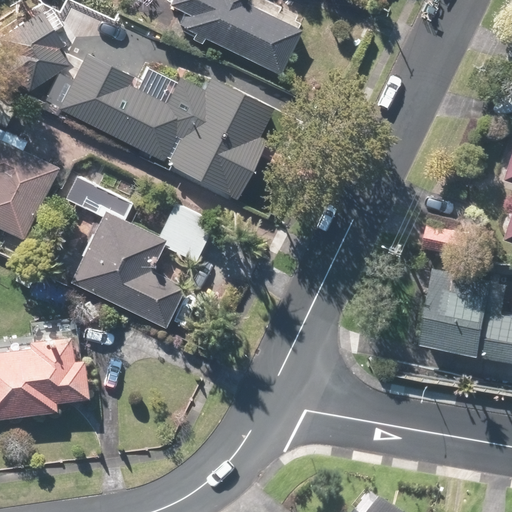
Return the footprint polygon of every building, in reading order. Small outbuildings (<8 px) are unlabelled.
[(165,0),(155,19),(201,42),(203,37),(276,74),(298,32),(244,4),(246,0),(165,0)] [(0,37),(0,84),(5,92),(19,84),(23,89),(68,61),(39,14),(0,37)] [(79,63),(55,109),(233,202),(281,110),(203,70),(194,87),(180,80),(166,108),(128,88),(131,82),(83,57),(79,63)] [(511,243),(511,140),(500,178),(511,181),(511,207),(502,240),(511,243)] [(57,169),(0,142),(0,229),(24,241),(57,169)] [(103,217),(70,283),(160,328),(181,287),(150,272),(162,248),(195,264),(215,222),(173,201),(156,236),(125,220),(134,201),(78,174),(66,198),(103,217)] [(459,225),(424,221),(421,248),(456,252),(459,225)] [(495,273),(432,263),(419,344),(511,358),(511,313),(489,310),(495,273)] [(68,335),(0,345),(0,419),(55,411),(54,403),(97,396),(91,355),(72,358),(68,335)]
